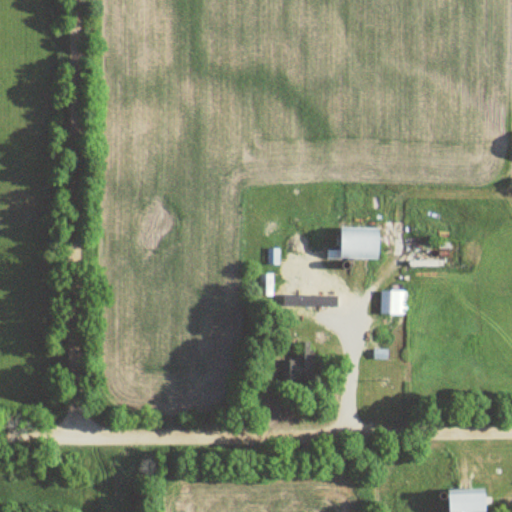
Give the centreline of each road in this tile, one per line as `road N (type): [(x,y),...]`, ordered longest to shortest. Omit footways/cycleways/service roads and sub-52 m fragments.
road 1 (residential): [(0,437),(511,437)]
road 2 (residential): [(78,438),(77,0)]
